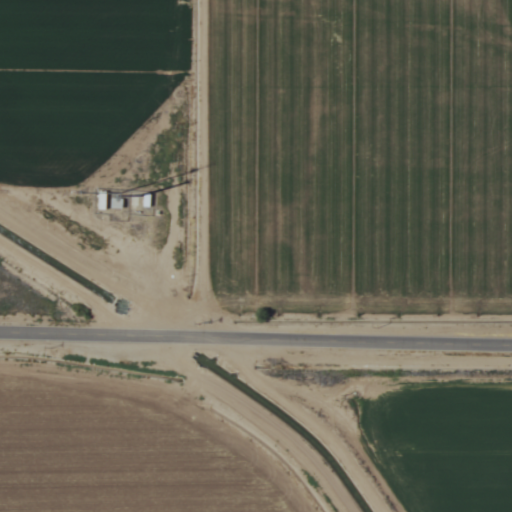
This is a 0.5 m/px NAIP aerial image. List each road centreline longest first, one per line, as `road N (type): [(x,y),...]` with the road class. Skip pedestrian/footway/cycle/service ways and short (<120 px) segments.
road 1 (residential): [(511,338),(0,325)]
road 2 (residential): [(384,511),(314,419),(212,332),(0,202)]
